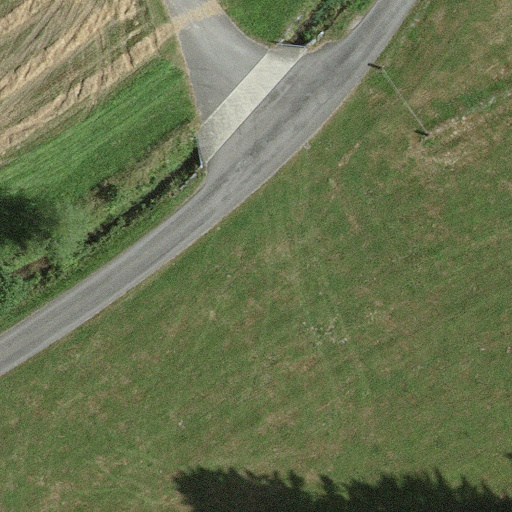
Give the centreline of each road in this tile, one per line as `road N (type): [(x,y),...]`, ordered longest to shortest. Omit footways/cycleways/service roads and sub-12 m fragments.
road 1 (unclassified): [(0,355),(201,220),(295,133),(396,0)]
road 2 (track): [(189,0),(234,68),(295,133)]
